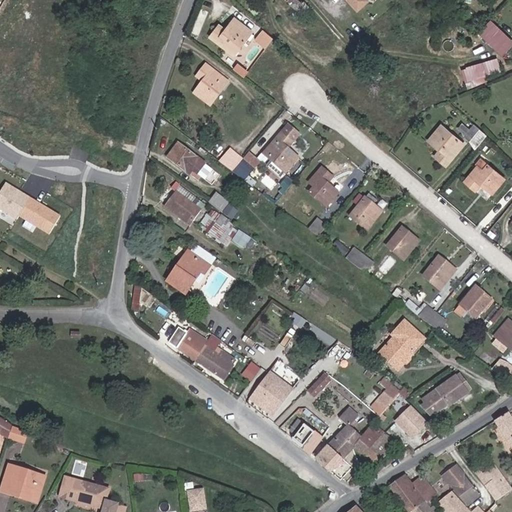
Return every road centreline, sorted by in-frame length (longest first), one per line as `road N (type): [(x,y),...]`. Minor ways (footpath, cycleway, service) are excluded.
road 1 (unclassified): [(125,309),(358,499)]
road 2 (unclassified): [(307,92),(511,266)]
road 3 (unclassified): [(201,0),(140,186)]
road 4 (unclassified): [(358,499),(511,406)]
road 5 (residential): [(140,186),(19,160),(0,148)]
road 6 (unclassified): [(0,315),(125,309)]
road 7 (unclassified): [(140,186),(125,309)]
